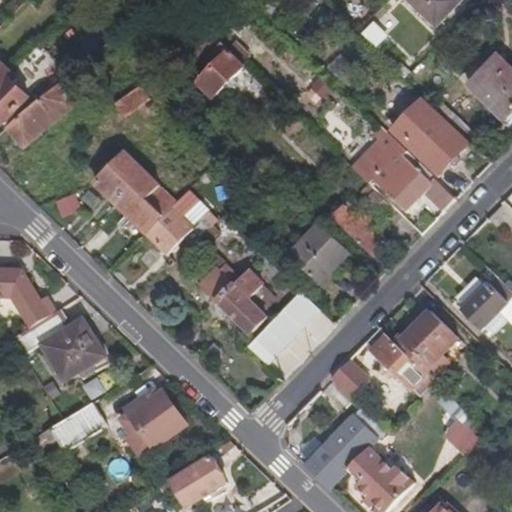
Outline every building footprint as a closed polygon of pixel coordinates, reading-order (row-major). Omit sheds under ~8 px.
[(273,0),(261,0),(254,5),(263,14),(277,4),(273,0)] [(405,0),(437,29),(463,1),(462,0),(405,0)] [(242,16),(230,27),(238,35),(250,24),(242,16)] [(377,47),(388,36),(375,23),(363,35),(377,47)] [(224,28),(212,36),(223,46),(234,39),(224,28)] [(223,46),(212,36),(193,50),(214,70),(200,84),(215,99),(246,68),(241,63),(226,49),(223,46)] [(249,55),(233,41),(226,49),(241,63),(249,55)] [(507,122),(511,117),(511,68),(500,56),(470,87),(507,122)] [(0,87),(12,76),(0,64),(0,87)] [(395,72),(406,82),(413,74),(403,64),(395,72)] [(0,123),(3,127),(33,99),(12,76),(0,87),(0,123)] [(325,104),(336,91),(324,80),(313,93),(325,104)] [(26,152),(76,107),(59,88),(8,132),(26,152)] [(124,118),(148,101),(140,89),(116,106),(124,118)] [(434,109),(470,144),(477,137),(441,101),(434,109)] [(441,177),(469,147),(422,102),(394,132),(441,177)] [(381,144),(389,135),(381,127),(373,136),(381,144)] [(381,144),(355,171),(367,183),(373,189),(377,185),(408,215),(433,189),(435,187),(405,157),(409,154),(389,135),(381,144)] [(353,158),(367,144),(358,137),(345,150),(353,158)] [(171,211),(155,195),(160,191),(125,157),(96,187),(146,237),(171,211)] [(361,190),(368,197),(375,190),(373,189),(367,183),(361,190)] [(435,187),(433,189),(436,192),(431,197),(448,212),(458,201),(439,183),(435,187)] [(160,191),(155,195),(171,211),(178,204),(162,188),(160,191)] [(386,219),(395,210),(375,190),(368,197),(365,200),(386,219)] [(171,211),(146,237),(168,257),(200,223),(208,231),(218,222),(191,193),(179,205),(178,204),(171,211)] [(338,200),(325,212),(374,259),(389,243),(370,224),(373,220),(354,202),(349,204),(346,207),(338,200)] [(511,212),(504,221),(511,228),(511,244),(498,259),(511,273),(511,274),(504,283),(511,291),(511,212)] [(322,286),(351,257),(321,228),(292,258),(322,286)] [(257,309),(270,295),(249,275),(242,283),(226,267),(221,272),(217,268),(205,281),(199,286),(198,288),(250,337),(267,319),(257,309)] [(0,302),(2,302),(13,300),(32,331),(58,315),(49,299),(43,303),(23,272),(0,271),(0,302)] [(193,280),(199,286),(205,281),(199,275),(193,280)] [(511,291),(504,283),(499,279),(465,314),(485,333),(489,329),(492,333),(495,336),(510,321),(511,322),(511,291)] [(269,371),(323,315),(304,296),(250,352),(269,371)] [(107,360),(83,323),(71,330),(60,314),(58,315),(32,331),(15,341),(25,358),(42,348),(65,386),(79,377),(92,369),(107,360)] [(404,345),(399,350),(425,375),(429,378),(434,383),(452,363),(444,355),(458,340),(432,315),(404,345)] [(394,345),(381,333),(350,366),(356,372),(372,354),(419,398),(434,383),(429,378),(425,375),(399,350),(394,345)] [(404,345),(399,340),(394,345),(399,350),(404,345)] [(458,340),(444,355),(452,363),(454,364),(462,355),(458,351),(464,345),(458,340)] [(92,369),(79,377),(83,384),(96,376),(92,369)] [(92,400),(106,391),(98,378),(83,386),(92,400)] [(52,385),(44,390),(51,402),(59,397),(52,385)] [(147,396),(124,411),(129,418),(122,422),(131,435),(133,438),(140,433),(153,451),(187,426),(162,393),(151,400),(147,396)] [(486,438),(489,435),(461,409),(446,395),(438,403),(457,422),(444,435),(466,459),(472,453),(486,438)] [(107,430),(93,406),(64,424),(50,433),(55,442),(63,456),(107,430)] [(360,425),(377,441),(387,431),(370,415),(360,425)] [(354,419),(308,469),(330,491),(377,441),(360,425),(354,419)] [(55,442),(50,433),(42,438),(48,447),(55,442)] [(142,459),(153,451),(140,433),(133,438),(131,435),(127,438),(142,459)] [(501,453),(486,438),(472,453),(466,459),(480,474),(501,453)] [(383,511),(387,511),(411,487),(376,454),(357,475),(363,480),(356,487),(383,511)] [(188,511),(230,486),(213,459),(171,485),(188,511)]
